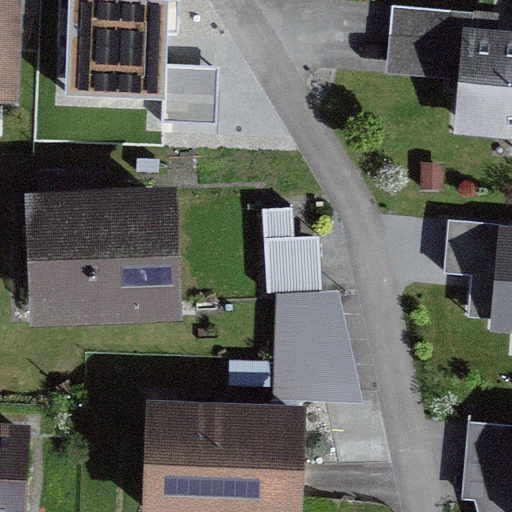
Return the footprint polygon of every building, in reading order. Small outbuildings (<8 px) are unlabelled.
[(186,0),(92,0),(89,107),(184,109),(185,70),(186,0)] [(397,38),(445,42),(448,12),(388,7),(386,37),(397,38)] [(511,45),(465,41),(462,78),(458,124),(511,128),(511,45)] [(248,71),(185,70),(184,109),(247,111),(248,71)] [(158,307),(155,201),(85,204),(84,180),(44,181),(45,205),(43,205),(46,311),(158,307)] [(318,241),(291,242),(289,210),(261,212),(264,297),(274,296),(321,293),(318,241)] [(275,401),(365,403),(339,292),(321,293),(274,296),(275,401)] [(293,467),(294,415),(151,410),(148,503),(293,508),(293,467)] [(0,509),(18,510),(22,438),(0,436),(0,509)]
